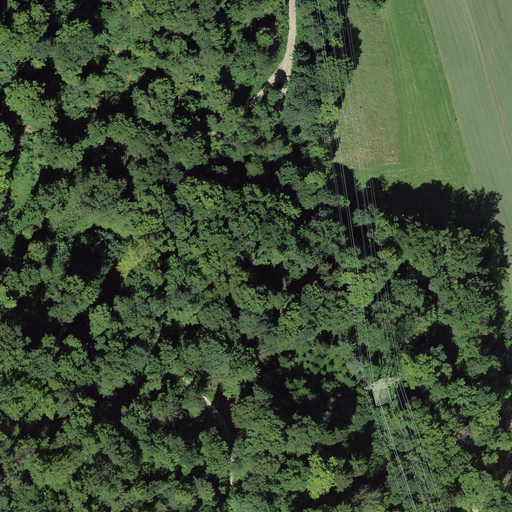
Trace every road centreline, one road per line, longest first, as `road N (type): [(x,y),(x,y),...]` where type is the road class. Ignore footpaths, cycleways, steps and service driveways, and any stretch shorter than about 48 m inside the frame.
road 1 (track): [(291,0),(283,83),(268,120),(268,191),(410,280),(435,322),(477,511)]
road 2 (track): [(277,511),(272,431),(251,372),(201,280),(160,245),(151,206),(162,181),(283,71)]
road 3 (track): [(0,304),(136,352),(191,385),(214,409),(223,437),(227,511)]
